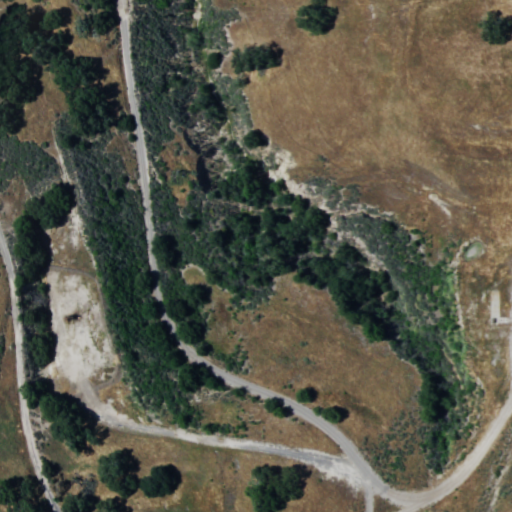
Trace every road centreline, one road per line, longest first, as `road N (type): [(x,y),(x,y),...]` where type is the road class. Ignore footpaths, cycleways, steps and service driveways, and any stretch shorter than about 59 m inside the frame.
road 1 (track): [(0,246),(16,305),(31,451),(55,511),(366,508),(356,475),(328,461),(187,434),(130,413)]
road 2 (residential): [(116,0),(156,297),(168,326),(200,360),(332,432),(388,490),(428,500)]
road 3 (residential): [(406,511),(460,472),(511,407),(511,259)]
